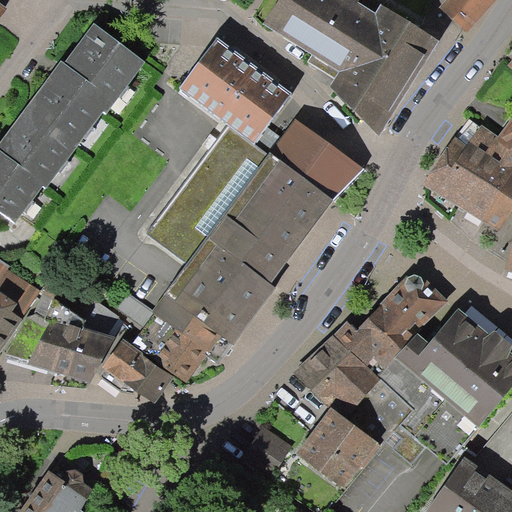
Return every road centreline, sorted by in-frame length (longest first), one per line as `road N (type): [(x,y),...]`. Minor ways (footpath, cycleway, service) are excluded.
road 1 (residential): [(0,422),(37,412),(154,421),(193,414),(243,386),(297,327),(392,196)]
road 2 (residential): [(407,169),(360,143),(220,13),(64,2)]
road 3 (residential): [(407,169),(511,13)]
road 4 (residential): [(392,196),(511,295)]
